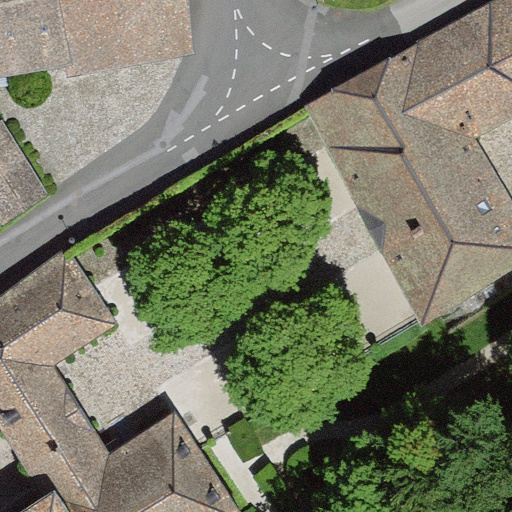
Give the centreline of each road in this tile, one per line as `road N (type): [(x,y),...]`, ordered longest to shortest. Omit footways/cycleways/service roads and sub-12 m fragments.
road 1 (residential): [(248,97),(169,151),(0,234)]
road 2 (residential): [(248,97),(435,0)]
